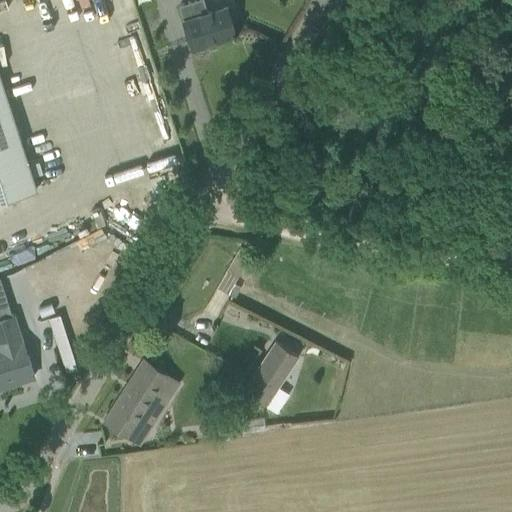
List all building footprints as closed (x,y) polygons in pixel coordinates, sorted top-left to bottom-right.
[(227,6),(209,12),(205,0),(196,0),(181,5),(186,19),(184,20),(191,45),(217,37),(219,40),(233,36),(234,38),(237,37),(227,6)] [(0,200),(37,188),(0,75),(0,200)] [(241,243),(204,308),(216,314),(253,250),(241,243)] [(62,321),(59,313),(48,317),(51,325),(62,321)] [(0,385),(34,375),(23,342),(20,343),(11,315),(0,318),(0,385)] [(301,355),(277,339),(243,388),(267,404),(301,355)] [(144,359),(105,420),(133,437),(147,415),(155,420),(180,382),(144,359)]
